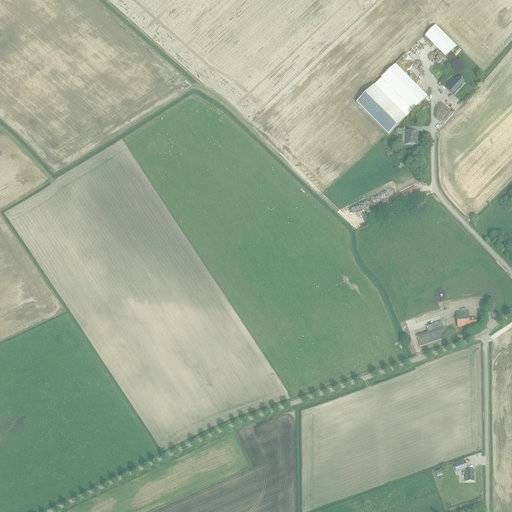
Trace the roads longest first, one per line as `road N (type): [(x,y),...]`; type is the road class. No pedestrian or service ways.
road 1 (unclassified): [(56,511),(217,434),(485,334)]
road 2 (unclassified): [(511,274),(433,187),(432,102)]
road 3 (unclassified): [(486,511),(485,334)]
